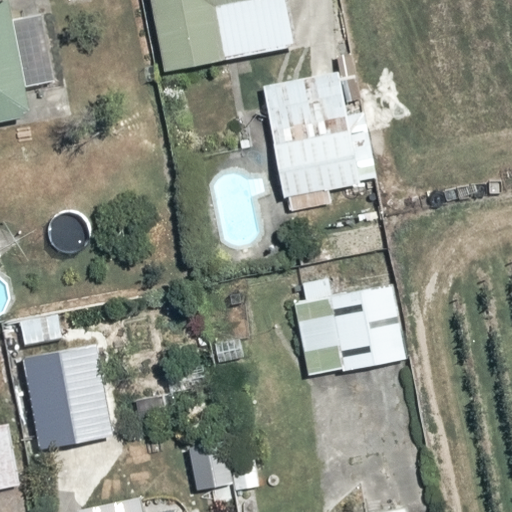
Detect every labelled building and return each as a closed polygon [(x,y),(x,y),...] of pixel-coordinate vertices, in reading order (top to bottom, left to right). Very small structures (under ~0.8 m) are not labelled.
[(0,0),(0,124),(31,119),(8,0),(0,0)] [(214,7),(248,0),(150,0),(164,73),(224,61),(214,7)] [(349,114),(340,66),(263,80),(282,193),(373,178),(361,112),(349,114)] [(303,295),(295,297),(307,372),(404,356),(392,277),(329,287),(327,273),(300,278),(303,295)] [(24,334),(17,335),(19,346),(9,348),(12,367),(23,365),(33,423),(97,412),(81,325),(59,329),(55,308),(20,314),(24,334)] [(0,492),(22,489),(12,426),(0,427),(0,492)] [(76,511),(144,511),(142,498),(77,511),(76,511)]
